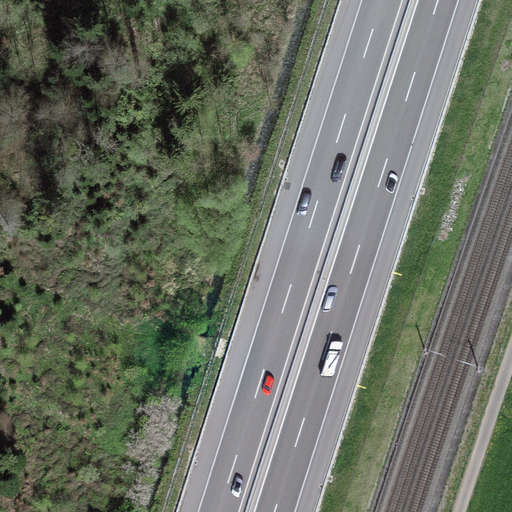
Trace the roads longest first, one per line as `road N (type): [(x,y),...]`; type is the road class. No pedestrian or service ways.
road 1 (motorway): [(382,0),(218,511)]
road 2 (motorway): [(274,511),(437,0)]
road 3 (track): [(458,511),(511,355)]
